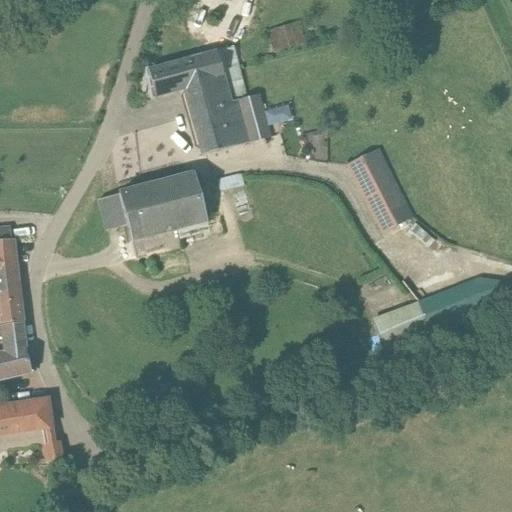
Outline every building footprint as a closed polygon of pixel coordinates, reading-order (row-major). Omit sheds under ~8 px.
[(271,53),(304,44),(299,24),(266,33),(271,53)] [(185,87),(237,73),(232,51),(148,74),(153,96),(185,87)] [(244,100),(237,73),(185,87),(205,157),(268,139),(257,97),(244,100)] [(291,101),(268,104),(270,118),(293,115),(291,101)] [(383,235),(412,220),(378,152),(348,166),(383,235)] [(131,244),(158,236),(223,219),(213,181),(194,186),(192,177),(118,197),(118,198),(101,202),(101,201),(98,202),(107,234),(127,229),(131,244)] [(0,327),(21,324),(9,229),(0,230),(0,327)] [(383,356),(509,304),(500,284),(479,281),(470,282),(371,321),(383,356)] [(0,341),(23,338),(21,325),(0,328),(0,341)] [(0,380),(30,373),(25,354),(0,358),(0,380)] [(46,403),(0,408),(0,433),(43,429),(49,429),(46,403)] [(47,446),(44,446),(48,466),(62,463),(58,443),(55,444),(51,445),(47,446)]
